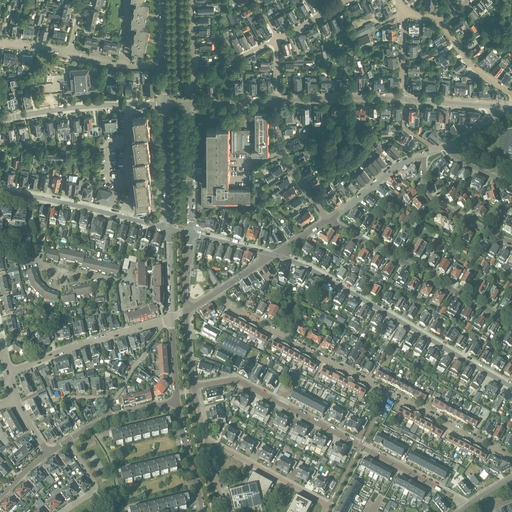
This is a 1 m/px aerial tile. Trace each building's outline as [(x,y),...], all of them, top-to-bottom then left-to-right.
[(100,4),(100,0),(92,0),(91,3),(95,4),(95,7),(101,8),(102,5),(100,4)] [(137,0),(137,1),(131,25),(137,26),(143,27),(149,3),(143,2),(137,0)] [(426,10),(433,10),(433,9),(434,9),(434,0),(426,0),(426,9),(426,10)] [(445,0),(451,10),(458,5),(454,0),(445,0)] [(302,15),(308,12),(303,1),(297,4),(298,7),(297,7),(299,10),(300,10),(302,15)] [(480,1),(475,5),(477,8),(480,11),(479,12),(481,15),(486,10),(484,8),(485,7),(480,1)] [(387,3),(380,7),(383,14),(384,13),(385,16),(386,16),(387,18),(388,18),(392,16),(392,15),(391,13),(392,13),(388,5),(387,3)] [(207,8),(198,8),(199,14),(214,13),(214,8),(218,8),(218,4),(207,5),(207,8)] [(359,13),(359,11),(362,9),(359,4),(351,8),(355,15),(359,13)] [(246,10),(244,11),(242,12),(245,17),(249,15),(252,13),(254,16),(257,14),(256,11),(253,6),(246,10)] [(90,9),(89,15),(97,17),(98,11),(100,11),(101,8),(95,7),(94,10),(90,9)] [(291,21),(297,18),(294,13),(295,13),(293,9),(292,10),(290,8),(285,11),(286,13),(291,21)] [(472,20),(474,23),(479,18),(477,16),(478,15),(473,9),(468,14),(473,20),(472,20)] [(58,16),(61,17),(69,19),(71,13),(63,11),(59,10),(58,16)] [(276,28),(277,28),(278,27),(279,28),(287,23),(282,15),(281,13),(280,11),(273,15),(275,18),(274,19),(276,23),(274,24),(276,28)] [(239,22),(234,12),(227,15),(232,25),(239,22)] [(343,13),(337,16),(340,24),(341,24),(341,26),(347,24),(346,21),(347,21),(343,13)] [(96,23),(97,17),(89,15),(87,22),(96,23)] [(340,30),(339,28),(338,26),(335,18),(329,20),(332,28),(334,32),(340,30)] [(460,34),(467,29),(469,27),(466,23),(464,20),(462,21),(454,26),(457,30),(455,31),(457,35),(459,33),(460,34)] [(94,30),(96,23),(87,22),(86,28),(87,28),(86,31),(94,33),(94,30)] [(270,32),(266,24),(265,22),(259,25),(255,27),(255,28),(256,30),(259,28),(260,32),(262,31),(264,35),(266,34),(267,34),(268,36),(271,34),(270,32)] [(328,34),(331,33),(330,31),(330,30),(327,22),(321,25),(324,33),(325,35),(328,34)] [(253,23),(249,26),(250,28),(254,35),(258,33),(256,30),(255,28),(255,27),(254,24),(253,23)] [(503,23),(499,25),(502,30),(503,33),(500,36),(503,40),(509,36),(506,31),(508,30),(503,23)] [(415,36),(418,36),(418,33),(419,33),(418,24),(409,24),(409,27),(407,27),(407,31),(409,31),(409,33),(415,33),(415,36)] [(426,36),(430,37),(431,32),(433,32),(434,28),(431,28),(432,27),(426,26),(424,25),(422,35),(422,38),(425,38),(426,36)] [(149,28),(143,27),(137,26),(132,50),(143,53),(149,28)] [(311,29),(316,39),(320,37),(319,34),(320,34),(317,26),(311,29)] [(42,30),(40,38),(46,39),(48,31),(47,31),(48,28),(45,27),(44,30),(42,30)] [(52,38),(58,40),(60,31),(60,29),(55,28),(52,38)] [(316,39),(311,29),(306,32),(310,39),(311,39),(312,41),(316,39)] [(388,40),(388,39),(396,38),(396,29),(387,30),(382,31),(382,40),(388,40)] [(238,37),(239,38),(245,49),(250,46),(244,36),(243,34),(242,33),(241,33),(239,34),(238,35),(238,37)] [(444,45),(447,43),(446,41),(444,37),(443,37),(440,33),(433,38),(434,39),(432,41),(434,44),(436,42),(435,43),(438,47),(443,43),(444,45)] [(355,40),(360,50),(372,44),(368,34),(355,40)] [(252,35),(247,38),(251,45),(256,43),(252,35)] [(298,43),(299,46),(300,47),(302,51),(308,48),(307,45),(305,40),(304,40),(302,35),(296,37),(296,38),(294,38),(295,42),(296,41),(297,44),(298,43)] [(90,47),(92,39),(86,37),(84,46),(90,47)] [(469,48),(469,49),(476,44),(478,42),(474,37),(465,43),(467,45),(466,46),(468,48),(469,48)] [(98,40),(92,39),(90,47),(97,49),(98,45),(101,45),(102,39),(99,38),(98,40)] [(218,38),(211,38),(207,39),(207,44),(200,45),(200,51),(212,50),(212,44),(226,43),(224,38),(218,38)] [(235,53),(237,52),(238,52),(242,50),(236,38),(232,41),(233,43),(232,44),(233,45),(234,45),(235,47),(232,48),(234,52),(235,53)] [(102,39),(101,45),(104,46),(103,50),(109,51),(111,43),(112,41),(105,40),(102,39)] [(117,44),(111,43),(109,51),(113,52),(113,53),(119,54),(120,49),(121,43),(118,42),(117,44)] [(281,45),(284,54),(285,56),(292,54),(290,49),(289,49),(288,43),(281,45)] [(385,50),(383,51),(383,55),(397,54),(396,44),(387,45),(387,46),(385,46),(385,50)] [(474,55),(474,56),(478,54),(478,55),(481,53),(479,50),(481,48),(479,45),(476,46),(473,49),(474,50),(471,52),(472,53),(472,54),(473,55),(474,55)] [(412,55),(417,55),(417,49),(419,49),(419,46),(417,46),(408,46),(408,56),(409,55),(409,58),(412,58),(412,55)] [(480,61),(483,65),(493,56),(490,53),(487,55),(480,61)] [(447,66),(451,64),(447,58),(448,58),(447,56),(446,56),(444,54),(438,58),(437,57),(431,61),(434,65),(436,65),(437,64),(439,66),(443,66),(446,64),(447,66)] [(23,55),(22,63),(22,64),(26,65),(28,67),(31,65),(32,56),(23,55)] [(486,68),(493,62),(496,60),(493,56),(483,65),(486,68)] [(297,67),(297,65),(303,64),(303,61),(301,61),(293,62),(294,64),(286,64),(286,70),(294,70),(294,67),(297,67)] [(498,64),(492,72),(497,77),(502,71),(502,70),(504,68),(506,65),(501,61),(499,64),(498,64)] [(267,72),(267,69),(270,69),(272,69),(272,65),(270,65),(269,65),(269,63),(264,63),(264,62),(261,63),(258,63),(258,66),(261,66),(261,70),(262,70),(262,72),(267,72)] [(452,69),(456,73),(458,72),(462,69),(464,71),(466,69),(465,67),(461,62),(458,64),(457,64),(454,67),(452,69)] [(419,75),(419,73),(419,66),(417,66),(417,65),(411,65),(411,66),(408,66),(408,73),(409,73),(409,75),(412,75),(419,75)] [(100,91),(100,84),(90,85),(90,75),(89,69),(70,70),(71,84),(63,85),(63,86),(64,86),(64,93),(72,92),(72,94),(91,93),(91,91),(100,91)] [(266,89),(265,76),(265,72),(260,73),(258,73),(258,79),(261,79),(261,86),(261,89),(266,89)] [(511,80),(511,76),(511,77),(506,72),(504,75),(504,76),(501,80),(507,84),(507,83),(509,85),(511,82),(511,80)] [(388,77),(388,87),(388,90),(392,90),(393,87),(398,87),(398,78),(397,78),(397,74),(393,74),(393,78),(388,77)] [(299,88),(302,88),(301,78),(301,75),(293,76),(293,78),(293,89),(296,89),(296,91),(299,90),(299,88)] [(337,76),(337,80),(337,88),(340,88),(340,89),(342,89),(343,88),(343,85),(344,85),(344,84),(346,84),(346,80),(343,80),(343,76),(337,76)] [(239,91),(243,91),(243,81),(238,81),(238,78),(233,79),(233,81),(234,92),(239,91)] [(249,80),(249,83),(247,83),(247,92),(250,92),(254,92),(257,92),(256,86),(257,86),(257,83),(256,83),(255,78),(252,79),(252,80),(249,80)] [(310,90),(316,89),(316,78),(310,78),(310,81),(305,81),(305,90),(310,90)] [(322,90),(331,89),(331,80),(330,80),(330,78),(322,79),(322,81),(321,81),(322,90)] [(372,85),(371,88),(374,89),(384,89),(384,81),(383,81),(383,78),(378,78),(378,81),(374,81),(374,85),(372,85)] [(424,83),(426,83),(425,91),(435,92),(436,84),(435,84),(435,81),(435,78),(427,78),(427,81),(424,80),(424,83)] [(415,90),(421,90),(421,82),(421,80),(417,79),(417,80),(416,80),(411,79),(411,81),(411,85),(408,85),(408,90),(410,90),(415,91),(415,90)] [(441,92),(449,93),(450,84),(449,84),(449,82),(442,81),(442,84),(441,84),(441,92)] [(455,85),(454,93),(464,94),(465,86),(465,83),(456,82),(455,85)] [(123,96),(124,95),(126,95),(126,96),(136,96),(136,86),(134,86),(134,83),(130,84),(130,87),(126,87),(126,90),(122,90),(123,96)] [(146,95),(155,95),(154,83),(145,83),(146,95)] [(478,93),(487,93),(488,86),(480,85),(479,92),(478,92),(478,93)] [(112,96),(115,96),(115,86),(107,86),(104,86),(105,92),(107,92),(107,96),(108,96),(108,97),(112,97),(112,96)] [(28,106),(32,105),(30,95),(29,89),(25,90),(26,96),(22,96),(23,107),(28,106)] [(493,92),(493,98),(503,99),(504,99),(505,98),(505,96),(504,96),(503,96),(503,95),(494,90),(493,92)] [(6,98),(8,108),(11,107),(11,109),(16,108),(16,103),(17,103),(16,100),(15,100),(14,96),(13,93),(9,93),(10,96),(9,97),(9,98),(6,98)] [(375,118),(377,118),(378,116),(378,115),(378,107),(369,107),(369,116),(375,116),(375,118)] [(343,123),(344,123),(344,118),(344,114),(347,113),(347,109),(344,109),(337,109),(336,108),(333,108),(332,109),(332,114),(332,119),(332,123),(342,123),(342,124),(343,124),(343,123)] [(361,120),(365,120),(365,117),(365,108),(355,108),(353,108),(353,112),(355,112),(355,117),(361,117),(361,120)] [(387,118),(390,119),(390,116),(390,108),(381,108),(381,116),(387,116),(387,118)] [(392,121),(400,121),(400,118),(400,108),(392,108),(392,121)] [(419,120),(419,112),(418,111),(416,110),(415,111),(414,111),(414,109),(410,108),(410,111),(409,111),(409,119),(409,124),(410,124),(410,127),(414,127),(414,124),(418,125),(419,120)] [(290,124),(296,123),(296,119),(294,119),(294,112),(289,112),(288,112),(288,109),(284,110),(284,112),(284,122),(290,122),(290,124)] [(300,122),(311,121),(310,109),(300,109),(298,109),(298,113),(300,113),(300,122)] [(439,122),(447,123),(447,121),(448,111),(444,111),(444,110),(440,109),(439,112),(439,122)] [(425,119),(435,119),(436,111),(430,111),(430,110),(425,110),(423,110),(423,114),(425,114),(425,119)] [(315,120),(315,123),(315,126),(319,126),(319,125),(323,125),(323,123),(326,123),(326,114),(321,114),(321,111),(319,111),(314,111),(314,120),(315,120)] [(465,125),(465,121),(466,115),(466,113),(465,111),(463,111),(461,111),(458,111),(457,112),(453,112),(451,112),(450,120),(452,120),(453,122),(456,122),(457,119),(459,119),(458,124),(465,125)] [(468,116),(466,115),(465,121),(467,121),(468,121),(468,122),(471,122),(480,116),(479,113),(468,112),(468,116)] [(268,155),(268,113),(255,113),(255,118),(255,130),(255,135),(255,143),(255,151),(257,151),(257,156),(268,156),(268,155)] [(146,116),(146,117),(135,118),(134,117),(132,117),(135,134),(132,135),(135,156),(132,156),(135,172),(132,172),(136,198),(134,198),(136,210),(149,208),(147,197),(150,197),(147,176),(150,176),(147,156),(150,155),(146,134),(149,134),(146,116)] [(88,127),(93,127),(92,122),(94,121),(94,117),(92,118),(92,117),(87,118),(85,119),(85,125),(84,125),(84,128),(85,128),(85,130),(88,130),(88,127)] [(107,119),(103,119),(104,130),(108,130),(109,131),(114,131),(114,129),(118,129),(117,118),(113,118),(112,118),(111,118),(108,118),(108,119),(107,119)] [(74,132),(81,131),(81,129),(81,125),(80,125),(79,120),(77,120),(76,119),(74,119),(73,120),(74,130),(74,132)] [(52,134),(54,134),(55,134),(55,131),(54,127),(53,127),(53,122),(46,123),(47,128),(44,129),(45,135),(52,134)] [(490,139),(483,155),(511,167),(511,123),(490,139)] [(35,137),(41,136),(41,135),(42,135),(41,130),(40,130),(39,124),(33,125),(35,137)] [(26,139),(29,138),(29,135),(28,131),(27,131),(26,126),(19,127),(19,128),(17,128),(18,132),(20,131),(21,137),(25,136),(26,139)] [(227,182),(227,154),(232,154),(247,154),(247,157),(257,157),(257,156),(257,151),(255,151),(255,143),(247,143),(247,135),(255,135),(255,130),(232,130),(232,151),(227,151),(227,141),(227,126),(229,126),(216,126),(216,129),(207,129),(207,130),(208,187),(207,187),(208,187),(208,190),(229,190),(229,183),(229,182),(227,182)] [(433,144),(434,144),(435,143),(437,145),(439,142),(434,138),(434,137),(433,136),(433,135),(431,133),(430,132),(432,131),(431,130),(430,130),(427,129),(421,127),(420,133),(422,135),(426,138),(433,144)] [(432,131),(430,132),(431,133),(433,135),(433,136),(434,137),(434,138),(439,142),(440,142),(441,142),(441,141),(442,140),(442,139),(433,132),(435,130),(437,132),(438,130),(436,130),(435,129),(432,128),(431,130),(432,131)] [(13,141),(16,141),(16,138),(15,135),(14,135),(13,129),(5,131),(5,134),(8,134),(8,139),(12,139),(13,141)] [(399,139),(398,140),(397,141),(403,145),(404,144),(409,137),(402,133),(399,138),(399,137),(398,138),(399,139)] [(293,150),(294,152),(302,148),(298,139),(287,145),(290,151),(293,150)] [(406,148),(411,150),(417,142),(412,139),(407,145),(408,146),(406,148)] [(394,159),(400,153),(392,145),(386,152),(390,156),(394,159)] [(370,156),(373,160),(367,165),(364,162),(363,163),(365,166),(370,172),(369,172),(371,175),(372,176),(373,175),(373,174),(380,168),(379,167),(380,166),(382,168),(383,168),(381,166),(382,165),(383,166),(386,163),(380,155),(376,157),(374,154),(370,156)] [(299,166),(306,162),(311,160),(308,155),(306,156),(305,155),(303,156),(303,155),(297,159),(297,158),(295,159),(299,166)] [(436,164),(442,170),(443,170),(445,171),(447,170),(446,168),(447,167),(447,166),(447,165),(446,164),(445,164),(443,160),(442,161),(442,160),(439,162),(439,163),(438,164),(438,163),(436,164)] [(280,173),(284,171),(280,165),(279,163),(276,165),(277,167),(273,170),(271,171),(274,177),(276,175),(277,176),(281,174),(280,173)] [(442,170),(436,164),(435,166),(436,166),(435,168),(434,167),(432,171),(433,171),(432,172),(436,174),(436,175),(437,176),(438,175),(439,176),(440,174),(442,175),(443,173),(442,171),(442,170)] [(313,172),(315,171),(312,166),(310,167),(309,166),(307,168),(307,169),(303,172),(307,177),(313,172)] [(412,174),(416,172),(412,166),(410,167),(408,168),(402,171),(403,172),(399,174),(403,180),(409,176),(410,177),(412,175),(412,174)] [(454,166),(449,175),(454,177),(453,179),(456,180),(458,175),(456,174),(459,168),(454,166)] [(357,169),(354,172),(357,175),(354,178),(361,186),(364,183),(363,182),(364,182),(366,184),(367,183),(365,181),(366,180),(367,181),(370,178),(364,170),(360,173),(357,169)] [(10,182),(12,182),(13,177),(14,177),(14,173),(15,171),(11,170),(11,173),(7,172),(6,177),(4,177),(4,181),(6,181),(6,182),(10,182)] [(462,170),(458,178),(465,181),(469,174),(468,173),(468,172),(466,172),(465,172),(462,170)] [(19,184),(26,185),(27,180),(28,177),(29,172),(22,171),(21,175),(19,184)] [(33,186),(37,187),(38,178),(39,175),(32,174),(32,177),(31,177),(30,185),(31,185),(31,186),(33,187),(33,186)] [(284,186),(291,182),(288,177),(287,177),(286,175),(283,177),(285,179),(284,179),(280,181),(281,181),(278,183),(280,187),(283,185),(284,186)] [(44,188),(47,189),(49,180),(48,177),(42,176),(40,187),(41,188),(44,189),(44,188)] [(69,176),(69,178),(67,178),(64,178),(63,185),(66,185),(65,193),(72,193),(74,176),(73,176),(69,176)] [(74,176),(72,193),(78,194),(79,187),(82,187),(82,180),(79,179),(79,180),(77,179),(78,177),(74,176)] [(312,184),(314,187),(322,182),(318,176),(310,182),(311,184),(312,184)] [(475,189),(480,178),(476,176),(475,177),(470,187),(475,189)] [(393,190),(400,184),(397,181),(396,181),(395,182),(392,177),(386,182),(393,190)] [(58,191),(60,183),(60,180),(53,178),(53,181),(52,185),(53,185),(52,189),(55,190),(55,191),(57,191),(58,191)] [(480,178),(475,189),(479,191),(484,181),(484,180),(480,178)] [(269,188),(277,184),(274,179),(267,184),(269,188)] [(348,180),(346,182),(343,179),(340,182),(343,185),(342,186),(347,191),(348,190),(351,194),(356,189),(351,183),(350,183),(348,180)] [(433,186),(437,192),(441,189),(441,190),(444,188),(447,187),(443,180),(436,184),(437,184),(433,186)] [(322,189),(327,195),(335,190),(330,183),(322,189)] [(88,198),(90,198),(92,190),(88,189),(89,185),(86,184),(85,188),(84,188),(84,190),(83,190),(82,192),(83,192),(82,197),(84,197),(84,198),(87,199),(88,198)] [(445,197),(452,202),(457,194),(451,190),(453,188),(450,186),(448,189),(449,190),(445,197)] [(294,195),(297,193),(297,192),(296,189),(295,190),(293,187),(289,189),(289,188),(286,190),(286,191),(283,193),(287,199),(290,197),(291,198),(294,196),(294,195)] [(388,197),(390,195),(393,197),(395,194),(389,189),(387,191),(381,187),(379,189),(388,197)] [(498,202),(495,195),(497,194),(494,187),(490,188),(492,192),(485,194),(487,200),(490,200),(492,204),(498,202)] [(388,197),(379,189),(377,192),(383,198),(383,199),(385,200),(386,200),(388,197)] [(507,203),(511,196),(511,194),(511,193),(505,189),(502,194),(504,195),(501,199),(507,203)] [(97,199),(106,202),(107,200),(110,201),(112,193),(99,190),(97,199)] [(229,190),(208,190),(202,190),(202,206),(212,206),(212,203),(212,202),(250,202),(250,190),(246,190),(229,190)] [(403,199),(408,204),(416,196),(411,191),(403,199)] [(337,192),(329,198),(327,200),(327,201),(329,204),(330,204),(332,203),(335,207),(336,208),(340,205),(339,203),(343,200),(341,197),(341,198),(337,192)] [(460,199),(459,202),(457,205),(463,208),(469,198),(465,196),(464,198),(460,195),(459,198),(460,199)] [(302,207),(305,205),(303,203),(304,203),(300,197),(292,203),(289,205),(291,207),(294,205),(296,208),(300,206),(302,207)] [(375,198),(373,199),(370,197),(366,202),(369,205),(369,206),(372,208),(374,205),(376,207),(380,202),(375,198)] [(412,205),(418,212),(424,207),(418,200),(412,205)] [(475,214),(483,219),(486,212),(479,208),(477,210),(476,209),(474,211),(476,212),(475,214)] [(0,209),(0,211),(0,214),(3,214),(2,214),(2,215),(3,215),(3,216),(4,217),(4,221),(11,222),(12,210),(0,209)] [(39,217),(39,220),(45,221),(46,219),(47,215),(46,215),(47,210),(44,210),(43,209),(42,209),(41,209),(40,209),(39,217)] [(294,219),(301,214),(298,210),(292,215),(294,219)] [(350,220),(355,224),(358,219),(359,219),(361,216),(362,214),(356,210),(354,213),(354,212),(352,217),(349,215),(347,219),(350,220)] [(50,220),(50,223),(56,224),(56,221),(57,221),(58,218),(57,218),(58,213),(52,211),(50,220)] [(302,216),(301,214),(296,218),(297,220),(299,219),(302,224),(306,221),(310,219),(311,221),(314,219),(313,217),(309,211),(302,216)] [(20,224),(25,225),(26,213),(19,212),(19,217),(17,216),(17,218),(16,218),(16,219),(17,219),(14,219),(13,223),(15,224),(20,224)] [(59,225),(65,226),(68,214),(65,213),(64,214),(60,213),(59,223),(60,223),(59,225)] [(69,225),(76,227),(76,225),(78,217),(77,217),(77,216),(75,215),(75,216),(72,216),(71,220),(70,220),(70,223),(69,225)] [(402,215),(396,225),(401,228),(407,218),(402,215)] [(360,226),(366,230),(370,222),(371,219),(365,216),(364,218),(362,221),(363,222),(360,226)] [(444,228),(449,231),(453,224),(438,216),(434,223),(443,228),(444,225),(445,226),(444,228)] [(79,228),(85,230),(86,227),(86,228),(88,219),(81,217),(79,226),(80,226),(79,228)] [(401,227),(404,229),(410,219),(407,217),(401,227)] [(204,230),(209,231),(212,221),(210,220),(207,219),(206,222),(206,223),(202,222),(200,228),(204,229),(204,230)] [(511,222),(507,219),(503,226),(504,227),(502,231),(510,235),(511,236),(511,235),(511,232),(511,227),(507,225),(508,224),(510,225),(511,222)] [(92,226),(93,226),(91,236),(93,236),(92,240),(100,242),(100,241),(103,242),(103,241),(104,242),(104,238),(102,237),(103,233),(102,233),(104,223),(99,222),(100,221),(96,220),(96,221),(93,220),(92,226)] [(213,221),(212,221),(209,231),(214,233),(216,225),(218,225),(218,222),(213,220),(213,221)] [(271,223),(272,224),(274,227),(276,229),(279,227),(274,220),(271,223)] [(376,235),(379,237),(380,234),(378,232),(381,228),(378,226),(379,224),(376,223),(375,225),(375,224),(373,227),(373,228),(371,233),(376,236),(376,235)] [(106,235),(113,236),(114,234),(116,226),(115,225),(113,225),(112,225),(109,224),(107,233),(106,235)] [(221,234),(227,236),(228,232),(229,232),(231,232),(231,229),(229,228),(228,228),(229,225),(225,224),(224,227),(222,227),(221,230),(222,231),(221,234)] [(287,239),(293,235),(291,231),(291,230),(289,227),(288,225),(281,229),(287,239)] [(124,243),(125,237),(127,229),(126,229),(125,228),(124,229),(123,228),(121,227),(121,228),(120,227),(118,235),(116,241),(124,243)] [(246,239),(255,241),(257,232),(258,229),(255,228),(254,231),(248,230),(246,239)] [(389,238),(392,234),(393,234),(394,232),(391,230),(388,228),(386,231),(384,234),(382,239),(387,242),(390,243),(391,240),(389,238)] [(240,239),(241,239),(242,235),(241,235),(242,231),(235,229),(234,233),(233,238),(240,239)] [(131,231),(129,239),(128,241),(135,243),(136,240),(137,237),(136,237),(137,232),(135,231),(134,231),(133,230),(132,231),(131,231)] [(262,231),(261,234),(259,242),(265,244),(268,235),(267,235),(268,233),(266,232),(262,231)] [(322,236),(320,235),(318,239),(328,245),(334,235),(330,232),(328,235),(328,234),(327,234),(326,234),(325,234),(324,234),(324,235),(323,235),(322,236)] [(465,242),(468,244),(473,236),(466,232),(462,240),(460,243),(464,245),(465,242)] [(145,245),(143,250),(147,251),(151,235),(144,233),(141,242),(141,244),(145,245)] [(272,244),(273,243),(274,247),(282,243),(278,235),(276,233),(274,235),(275,237),(270,239),(270,241),(271,243),(272,244)] [(395,242),(393,245),(395,246),(395,247),(398,249),(400,245),(402,246),(404,243),(407,239),(400,235),(398,239),(397,238),(395,242)] [(152,245),(152,248),(159,249),(159,247),(162,238),(161,238),(160,237),(159,237),(158,237),(154,237),(152,245)] [(332,250),(333,250),(335,247),(338,248),(340,244),(342,245),(344,242),(342,241),(342,240),(336,237),(333,242),(332,241),(326,251),(328,252),(330,253),(332,250)] [(485,241),(482,239),(478,246),(478,247),(477,248),(480,250),(481,248),(486,251),(490,244),(485,241)] [(196,242),(196,250),(196,253),(203,255),(203,254),(204,251),(206,244),(196,242)] [(302,256),(305,258),(307,256),(313,250),(313,249),(314,248),(309,243),(307,245),(305,247),(305,248),(302,252),(304,253),(304,254),(302,256)] [(348,259),(349,259),(348,261),(347,261),(346,262),(350,265),(351,263),(354,257),(351,255),(353,251),(355,252),(357,249),(355,248),(355,247),(354,247),(354,246),(353,245),(352,246),(349,244),(344,252),(345,252),(344,255),(346,256),(345,257),(348,259)] [(207,251),(206,254),(205,259),(207,259),(208,257),(212,258),(213,255),(215,247),(214,246),(212,245),(211,246),(209,246),(208,251),(207,251)] [(411,251),(410,254),(412,255),(412,256),(416,258),(417,258),(419,259),(424,252),(423,251),(425,249),(418,245),(414,252),(411,251)] [(493,246),(489,253),(488,252),(487,255),(493,258),(494,256),(495,256),(499,249),(493,246)] [(216,259),(221,260),(222,258),(224,250),(218,248),(217,253),(216,253),(215,256),(216,256),(216,259)] [(52,261),(54,252),(48,250),(46,260),(50,261),(50,260),(52,261)] [(312,260),(318,264),(319,263),(321,259),(323,256),(324,254),(321,252),(318,250),(316,252),(314,255),(315,256),(312,260)] [(73,252),(67,251),(65,260),(66,261),(70,262),(73,252)] [(224,258),(223,261),(222,264),(226,264),(226,262),(230,263),(231,260),(233,252),(232,252),(232,251),(230,251),(229,251),(227,251),(226,256),(225,255),(224,258)] [(497,261),(503,264),(504,262),(508,254),(503,251),(499,258),(499,259),(497,261)] [(60,253),(54,252),(52,261),(54,261),(54,262),(58,263),(59,259),(60,253)] [(79,254),(73,252),(70,262),(74,263),(75,262),(77,263),(79,254)] [(236,264),(239,264),(239,262),(240,262),(242,254),(236,252),(235,257),(234,257),(233,260),(236,261),(236,264)] [(366,253),(365,253),(362,252),(361,254),(360,253),(358,256),(359,257),(358,259),(358,260),(357,262),(360,264),(361,261),(364,263),(366,258),(368,260),(370,257),(368,255),(367,253),(366,253)] [(85,255),(79,254),(77,263),(78,263),(78,264),(82,265),(84,259),(84,258),(85,255)] [(241,265),(246,266),(247,263),(249,264),(250,261),(251,261),(251,260),(253,261),(254,258),(252,257),(244,254),(241,265)] [(428,265),(434,268),(439,261),(439,260),(440,258),(434,255),(433,257),(430,262),(429,261),(427,264),(428,265)] [(331,261),(329,260),(326,258),(325,261),(321,268),(326,271),(330,264),(331,261)] [(374,268),(377,269),(380,265),(382,266),(384,263),(382,262),(376,258),(373,263),(372,263),(371,265),(372,266),(370,269),(373,270),(374,268)] [(90,260),(84,259),(82,265),(81,269),(86,270),(86,269),(88,269),(90,260)] [(438,270),(444,274),(449,266),(449,265),(450,263),(444,259),(443,262),(438,270)] [(94,271),(96,262),(90,260),(88,269),(90,270),(94,271)] [(102,263),(96,262),(94,271),(98,272),(100,272),(102,263)] [(114,266),(108,264),(106,274),(110,275),(110,274),(112,275),(114,266)] [(280,264),(277,270),(279,271),(278,274),(282,276),(281,278),(286,280),(288,274),(285,273),(288,266),(280,264)] [(146,277),(146,273),(145,269),(147,269),(147,265),(136,265),(136,269),(137,269),(137,273),(136,273),(137,273),(137,276),(136,276),(136,285),(137,285),(137,288),(136,288),(136,289),(137,288),(138,303),(138,305),(146,303),(146,301),(146,288),(146,284),(147,284),(147,277),(146,277)] [(348,275),(350,272),(351,271),(350,271),(353,267),(349,265),(347,269),(344,267),(342,270),(341,270),(337,277),(343,281),(346,274),(348,275)] [(481,273),(486,275),(490,268),(485,265),(481,273)] [(114,266),(112,275),(114,275),(114,276),(118,277),(120,267),(114,266)] [(269,266),(262,271),(266,277),(263,279),(266,284),(271,280),(270,278),(273,276),(271,273),(273,272),(269,266)] [(381,276),(387,280),(389,277),(394,269),(393,269),(393,268),(391,267),(390,268),(388,266),(385,271),(384,270),(382,273),(383,273),(381,276)] [(359,270),(353,267),(350,271),(351,271),(350,272),(356,275),(359,270)] [(152,306),(156,309),(158,313),(159,312),(161,314),(162,314),(164,311),(164,310),(162,308),(164,307),(163,307),(163,304),(164,304),(164,295),(163,295),(162,292),(164,292),(164,291),(162,291),(162,288),(164,288),(163,280),(162,280),(162,276),(163,276),(162,276),(162,272),(163,272),(163,268),(152,268),(152,272),(153,272),(153,280),(152,280),(152,288),(154,288),(154,296),(152,296),(152,306)] [(450,278),(456,281),(462,271),(456,268),(450,278)] [(28,279),(37,276),(36,274),(37,274),(36,270),(26,273),(28,279)] [(215,277),(212,271),(207,275),(210,280),(214,286),(219,283),(217,280),(217,279),(216,277),(215,277)] [(293,286),(294,283),(296,280),(297,281),(296,282),(297,283),(297,284),(300,286),(302,283),(306,275),(302,273),(297,271),(293,278),(291,278),(288,284),(293,286)] [(403,271),(402,272),(400,271),(398,274),(400,275),(398,279),(396,283),(399,285),(398,286),(402,288),(403,286),(405,283),(407,280),(406,280),(408,276),(406,274),(406,273),(403,271)] [(461,283),(468,287),(472,279),(473,277),(467,273),(466,275),(461,283)] [(350,275),(346,282),(352,286),(356,279),(350,275)] [(37,276),(28,279),(29,282),(29,283),(30,283),(31,286),(40,281),(38,278),(37,276)] [(255,292),(256,291),(264,295),(269,286),(264,284),(265,283),(263,281),(259,284),(256,278),(255,279),(252,276),(248,279),(252,285),(252,286),(251,287),(255,292)] [(364,277),(363,278),(361,282),(357,289),(362,292),(364,287),(365,288),(366,286),(365,285),(368,282),(367,281),(368,280),(364,277)] [(310,290),(314,292),(315,289),(316,289),(317,287),(319,282),(316,280),(315,281),(311,278),(305,288),(308,290),(310,287),(310,288),(311,289),(310,290)] [(37,292),(43,286),(42,285),(42,284),(40,281),(31,286),(33,289),(33,290),(34,290),(37,292)] [(417,281),(415,282),(413,281),(410,286),(409,285),(408,288),(409,288),(407,291),(414,295),(415,292),(414,292),(419,284),(418,282),(417,281)] [(244,291),(245,293),(250,290),(249,288),(250,287),(248,285),(247,285),(245,282),(240,285),(244,291)] [(376,298),(378,299),(380,296),(378,294),(380,290),(379,290),(380,287),(375,284),(374,287),(372,290),(373,290),(370,294),(372,295),(372,296),(376,298)] [(7,285),(0,286),(1,292),(3,292),(3,294),(10,293),(9,289),(8,290),(7,285)] [(324,297),(327,300),(328,297),(329,297),(333,290),(325,285),(320,292),(320,293),(319,295),(322,297),(323,294),(325,295),(324,297)] [(476,292),(478,293),(477,294),(481,296),(481,295),(483,296),(489,286),(487,285),(485,287),(482,285),(479,290),(477,289),(476,292)] [(42,298),(48,290),(45,287),(43,286),(37,292),(39,295),(39,296),(40,296),(42,298)] [(242,296),(240,293),(236,287),(231,290),(235,296),(237,299),(242,296)] [(420,294),(428,298),(432,290),(428,288),(428,289),(424,287),(420,294)] [(493,302),(495,303),(497,300),(495,299),(498,294),(494,292),(496,290),(493,288),(490,293),(491,294),(488,299),(490,300),(489,300),(493,302)] [(46,300),(50,301),(53,292),(51,292),(52,291),(48,290),(42,298),(45,299),(46,300)] [(387,304),(389,306),(391,302),(389,301),(392,297),(391,296),(392,294),(387,291),(385,294),(385,293),(383,296),(384,297),(382,301),(384,302),(383,302),(387,305),(387,304)] [(53,292),(50,301),(56,303),(59,294),(55,293),(53,292)] [(432,302),(439,306),(444,298),(437,294),(432,302)] [(333,303),(332,305),(330,304),(325,312),(324,315),(328,317),(329,314),(330,314),(334,306),(335,307),(339,308),(340,306),(345,298),(339,295),(336,300),(335,299),(333,302),(333,303)] [(4,307),(11,305),(10,301),(11,300),(11,297),(4,299),(5,301),(3,301),(4,307)] [(247,307),(253,310),(257,303),(258,301),(252,298),(250,300),(247,307)] [(405,302),(400,299),(399,301),(394,309),(400,312),(404,305),(405,302)] [(500,306),(507,310),(511,303),(504,299),(500,306)] [(351,315),(352,313),(354,311),(358,305),(350,300),(346,307),(347,307),(346,309),(345,311),(351,315)] [(264,301),(263,303),(262,305),(260,304),(256,312),(262,315),(268,305),(265,304),(266,302),(264,301)] [(452,315),(455,317),(456,315),(458,312),(457,311),(460,307),(458,306),(458,305),(454,303),(452,302),(450,305),(452,306),(450,311),(454,313),(452,315)] [(206,306),(204,308),(209,315),(214,311),(210,304),(207,306),(206,306)] [(11,305),(4,307),(5,312),(7,312),(7,314),(14,312),(13,309),(12,310),(11,305)] [(156,309),(152,306),(145,309),(145,310),(137,312),(137,311),(130,313),(130,314),(126,316),(129,324),(129,325),(129,324),(132,323),(132,324),(141,322),(140,321),(143,320),(144,321),(144,319),(147,319),(147,320),(155,317),(155,316),(158,315),(159,316),(158,313),(156,309)] [(268,317),(273,320),(276,315),(279,316),(281,313),(278,311),(279,311),(270,306),(268,310),(270,311),(268,315),(269,315),(268,317)] [(407,316),(413,320),(417,312),(414,310),(415,308),(413,306),(411,308),(409,311),(410,312),(407,316)] [(371,313),(368,312),(369,310),(363,307),(358,314),(359,315),(358,317),(362,320),(364,318),(365,318),(366,316),(368,318),(371,313)] [(209,315),(204,308),(202,309),(199,311),(204,318),(209,315)] [(463,319),(467,321),(467,320),(468,320),(469,318),(468,317),(469,316),(471,317),(473,314),(471,313),(467,311),(465,310),(463,315),(462,314),(460,317),(459,319),(462,321),(463,319)] [(228,323),(232,316),(230,314),(230,315),(226,313),(223,320),(228,323)] [(419,324),(425,327),(429,320),(430,317),(425,314),(424,316),(423,316),(419,324)] [(105,330),(107,329),(103,315),(100,315),(101,318),(97,319),(98,321),(101,331),(103,331),(105,331),(105,330)] [(317,322),(322,325),(326,318),(321,315),(317,322)] [(232,316),(228,323),(233,326),(237,319),(234,317),(232,316)] [(340,316),(337,321),(343,324),(346,319),(340,316)] [(7,321),(8,327),(15,325),(14,321),(15,320),(15,317),(9,319),(9,320),(7,321)] [(87,331),(91,330),(92,334),(97,333),(96,325),(95,322),(94,322),(93,318),(89,319),(88,317),(85,318),(87,331)] [(110,331),(119,328),(117,322),(116,318),(115,317),(111,318),(111,319),(108,319),(110,331)] [(335,321),(327,317),(324,324),(331,328),(335,321)] [(379,317),(378,318),(376,317),(373,322),(372,321),(371,324),(369,327),(372,329),(373,328),(376,330),(377,328),(382,320),(382,319),(379,317)] [(348,326),(350,328),(356,331),(359,326),(361,323),(353,318),(348,326)] [(237,319),(233,326),(238,329),(243,321),(240,320),(237,319)] [(294,323),(296,324),(292,331),(298,334),(301,327),(304,323),(296,319),(295,322),(294,323)] [(474,325),(472,328),(479,331),(480,329),(483,325),(485,327),(487,323),(485,322),(481,319),(481,320),(479,319),(476,323),(475,322),(474,325)] [(243,321),(238,329),(244,332),(248,324),(245,323),(243,321)] [(436,333),(439,335),(442,331),(439,329),(440,326),(441,324),(436,321),(435,323),(434,322),(432,326),(432,327),(430,330),(436,333)] [(338,330),(341,325),(336,322),(333,327),(338,330)] [(386,334),(390,336),(391,334),(395,327),(387,322),(383,329),(381,332),(385,334),(386,331),(387,332),(386,334)] [(248,324),(244,332),(249,334),(253,327),(251,326),(248,324)] [(15,325),(8,327),(10,332),(11,332),(12,334),(18,332),(17,329),(16,330),(15,325)] [(68,328),(68,326),(66,327),(66,325),(61,326),(62,329),(64,339),(70,338),(68,328)] [(202,333),(202,334),(213,340),(218,330),(209,325),(208,328),(205,327),(205,328),(204,330),(202,333)] [(449,341),(454,332),(458,326),(455,325),(453,329),(452,328),(451,330),(445,339),(449,341)] [(490,334),(494,336),(496,332),(498,333),(500,329),(498,328),(494,326),(492,325),(490,330),(489,329),(487,332),(486,335),(489,336),(490,334)] [(303,328),(301,327),(298,334),(303,337),(307,330),(308,328),(306,327),(304,326),(303,328)] [(64,339),(62,329),(59,330),(58,327),(55,328),(57,340),(64,339)] [(253,327),(249,334),(254,337),(258,330),(255,329),(255,328),(253,327)] [(258,330),(254,337),(252,341),(254,343),(256,340),(259,341),(264,333),(261,332),(258,330)] [(307,339),(313,342),(316,335),(315,335),(316,332),(314,331),(312,330),(311,332),(307,339)] [(143,344),(143,345),(145,345),(154,335),(152,331),(140,335),(140,337),(139,337),(141,345),(143,344)] [(403,331),(401,332),(399,331),(397,335),(396,335),(394,338),(393,340),(396,342),(399,344),(400,342),(401,342),(405,334),(405,333),(403,331)] [(454,332),(449,341),(452,344),(458,335),(454,332)] [(264,333),(259,341),(262,343),(260,346),(263,347),(269,336),(266,334),(264,333)] [(318,336),(316,335),(313,342),(318,346),(322,339),(322,338),(323,336),(321,335),(319,334),(318,336)] [(498,349),(501,350),(503,346),(505,347),(506,345),(509,346),(511,347),(511,345),(511,336),(508,334),(503,343),(502,342),(498,349)] [(46,338),(42,340),(45,346),(50,344),(50,342),(51,341),(48,336),(46,337),(46,338)] [(461,348),(463,350),(465,347),(463,345),(465,341),(467,339),(461,336),(460,338),(459,338),(457,341),(457,342),(455,345),(461,349),(461,348)] [(413,338),(412,338),(410,337),(407,341),(405,344),(404,346),(409,350),(411,347),(415,340),(415,339),(413,338)] [(321,347),(326,350),(330,343),(331,340),(326,338),(321,347)] [(223,349),(231,353),(244,360),(250,348),(241,343),(239,347),(225,339),(221,348),(223,349)] [(476,341),(473,339),(470,344),(473,346),(469,353),(470,354),(471,354),(475,357),(475,356),(476,356),(480,351),(479,350),(481,346),(475,342),(476,341)] [(45,346),(42,340),(38,342),(37,341),(35,342),(37,348),(39,347),(40,349),(45,346)] [(271,348),(276,351),(280,344),(277,342),(278,342),(275,340),(275,341),(271,348)] [(331,340),(330,343),(326,350),(332,353),(336,346),(333,344),(334,342),(332,341),(331,340)] [(487,342),(484,347),(490,351),(493,346),(487,342)] [(13,351),(18,354),(22,348),(18,346),(19,345),(16,343),(13,349),(14,350),(13,351)] [(352,361),(354,362),(363,347),(357,343),(348,359),(350,360),(349,361),(352,362),(352,361)] [(422,344),(421,344),(420,343),(417,347),(416,347),(415,350),(413,353),(416,355),(417,354),(420,356),(421,354),(426,347),(424,346),(424,345),(422,344)] [(117,351),(112,352),(110,344),(104,345),(106,354),(107,356),(112,355),(114,361),(119,360),(118,357),(117,351)] [(158,353),(167,353),(166,347),(163,347),(163,344),(157,345),(157,348),(158,348),(158,353)] [(276,351),(282,354),(286,346),(284,345),(280,344),(276,351)] [(340,357),(346,347),(341,344),(335,355),(340,357)] [(288,347),(286,346),(282,354),(287,357),(291,349),(288,348),(288,347)] [(203,347),(200,353),(204,355),(203,355),(206,357),(207,356),(208,356),(211,357),(213,352),(210,351),(210,350),(203,347)] [(351,349),(346,347),(340,357),(345,360),(351,349)] [(22,348),(18,354),(23,357),(24,356),(26,357),(29,351),(27,350),(26,351),(22,348)] [(92,361),(99,359),(98,356),(100,356),(99,352),(98,352),(97,348),(91,350),(93,357),(92,358),(92,361)] [(287,357),(292,360),(296,352),(294,351),(291,349),(287,357)] [(434,360),(436,361),(438,358),(436,357),(438,353),(434,351),(431,349),(427,356),(425,359),(428,361),(430,358),(434,360)] [(487,363),(489,364),(491,361),(489,360),(491,356),(492,353),(487,350),(485,353),(484,352),(483,355),(480,360),(486,364),(487,363)] [(91,363),(89,355),(87,351),(82,352),(84,360),(85,364),(91,363)] [(230,357),(221,352),(219,351),(216,357),(226,363),(230,357)] [(292,360),(298,362),(301,355),(298,354),(299,353),(296,352),(292,360)] [(75,367),(80,365),(79,362),(81,361),(80,357),(79,357),(78,353),(72,355),(74,363),(75,367)] [(298,362),(303,365),(307,358),(305,357),(301,355),(298,362)] [(360,368),(360,369),(364,362),(365,359),(361,357),(360,359),(359,359),(356,366),(358,367),(358,368),(359,369),(360,368)] [(498,357),(497,359),(495,363),(493,368),(499,371),(501,372),(505,364),(500,361),(501,359),(498,357)] [(237,358),(232,367),(233,367),(238,369),(237,370),(238,370),(240,371),(240,372),(247,376),(253,365),(245,361),(245,362),(242,361),(243,361),(242,361),(237,358)] [(303,365),(308,368),(312,361),(309,359),(307,358),(303,365)] [(448,359),(446,359),(444,358),(442,362),(441,362),(438,367),(441,369),(444,371),(446,369),(450,361),(450,360),(448,359)] [(61,360),(64,371),(67,371),(68,373),(73,372),(72,365),(69,366),(67,359),(61,360)] [(64,371),(61,360),(55,362),(56,369),(53,370),(55,376),(60,375),(60,372),(64,371)] [(201,362),(199,370),(205,372),(205,373),(209,374),(209,373),(210,373),(212,366),(219,369),(220,365),(208,361),(207,363),(201,362)] [(315,363),(312,361),(308,368),(313,371),(317,364),(318,364),(315,362),(315,363)] [(118,365),(116,364),(110,362),(108,365),(111,366),(114,368),(114,367),(123,372),(124,371),(125,371),(126,369),(125,368),(126,368),(119,364),(118,365)] [(366,372),(369,374),(373,367),(371,366),(373,363),(370,362),(369,364),(367,363),(363,370),(364,371),(364,372),(366,372)] [(450,373),(453,375),(452,376),(456,378),(457,377),(458,374),(457,374),(461,367),(455,363),(451,370),(450,373)] [(39,371),(42,376),(44,379),(49,376),(48,373),(49,372),(46,367),(42,370),(42,369),(39,370),(39,371)] [(122,374),(123,372),(114,367),(114,368),(112,371),(114,372),(114,373),(121,377),(121,376),(122,376),(123,375),(122,374)] [(325,378),(330,370),(328,368),(328,369),(324,367),(318,378),(321,380),(323,376),(325,378)] [(255,368),(251,374),(254,376),(253,379),(260,382),(267,370),(264,368),(262,372),(255,368)] [(381,380),(385,373),(379,370),(380,369),(378,368),(377,371),(378,372),(375,377),(375,378),(377,379),(378,379),(381,380)] [(464,381),(467,383),(469,381),(468,380),(472,373),(466,369),(462,377),(460,379),(464,381)] [(168,370),(159,371),(160,379),(161,379),(167,379),(167,376),(168,376),(168,370)] [(330,370),(325,378),(328,380),(327,383),(329,384),(332,380),(335,373),(332,371),(330,370)] [(144,383),(145,381),(147,382),(152,378),(149,375),(142,371),(139,376),(139,377),(138,379),(144,383)] [(335,373),(332,380),(337,383),(341,375),(338,374),(335,373)] [(385,373),(381,380),(384,382),(386,383),(390,376),(385,373)] [(270,374),(266,381),(269,383),(267,386),(274,390),(279,380),(280,380),(282,377),(279,375),(277,378),(270,374)] [(341,385),(345,378),(343,377),(343,376),(341,375),(337,383),(341,385)] [(390,376),(386,383),(388,385),(388,384),(391,386),(395,378),(390,376)] [(475,385),(478,388),(483,379),(478,376),(475,381),(474,381),(472,385),(470,388),(472,389),(475,385)] [(21,386),(28,383),(31,381),(30,378),(27,380),(25,377),(19,380),(21,386)] [(109,390),(116,389),(115,382),(109,382),(109,378),(105,378),(106,383),(108,382),(109,390)] [(347,388),(351,381),(348,379),(348,380),(345,378),(341,385),(347,388)] [(400,382),(399,381),(401,379),(399,378),(397,380),(395,378),(391,386),(394,387),(393,387),(396,389),(400,382)] [(89,384),(87,379),(73,383),(72,380),(72,381),(73,385),(74,389),(77,388),(78,390),(77,390),(78,393),(79,394),(85,393),(83,385),(89,384)] [(99,383),(99,379),(91,379),(91,387),(96,387),(96,393),(104,392),(103,382),(99,383)] [(161,381),(158,386),(165,391),(168,387),(167,386),(167,379),(161,379),(161,381)] [(68,387),(73,385),(72,381),(57,384),(58,390),(62,389),(63,391),(62,391),(63,394),(64,395),(70,394),(68,387)] [(353,392),(357,384),(354,383),(351,381),(347,388),(353,392)] [(402,392),(406,385),(400,382),(396,389),(400,391),(400,390),(402,392)] [(29,385),(28,383),(21,386),(24,391),(31,388),(30,388),(33,387),(32,384),(29,385)] [(357,384),(353,392),(358,394),(362,387),(359,386),(357,384)] [(484,393),(482,396),(483,397),(488,400),(489,398),(494,401),(496,397),(495,396),(499,389),(490,384),(485,394),(484,393)] [(406,385),(402,392),(405,393),(407,395),(411,387),(406,385)] [(411,387),(407,395),(409,396),(412,397),(418,387),(415,385),(413,388),(411,387)] [(165,391),(158,386),(155,391),(152,391),(154,397),(161,395),(161,396),(165,391)] [(418,387),(412,397),(416,399),(418,400),(422,392),(419,390),(421,387),(418,386),(418,387)] [(362,387),(358,394),(363,397),(367,390),(364,388),(362,387)] [(31,388),(24,391),(27,397),(33,394),(31,388)] [(144,391),(144,393),(146,402),(152,401),(151,398),(154,397),(152,391),(152,390),(149,391),(149,390),(144,391)] [(422,392),(418,400),(420,401),(423,403),(428,395),(429,392),(427,390),(425,393),(422,392)] [(219,391),(206,393),(207,400),(215,399),(216,402),(223,400),(223,397),(220,397),(219,391)] [(296,401),(300,393),(295,391),(291,399),(296,401)] [(504,404),(506,402),(507,403),(511,395),(505,392),(503,396),(502,396),(501,399),(498,397),(496,401),(497,402),(495,406),(492,411),(496,413),(502,402),(504,404)] [(296,401),(300,404),(305,396),(300,393),(296,401)] [(435,408),(437,409),(442,401),(439,399),(440,396),(435,393),(433,398),(435,400),(432,406),(435,408)] [(477,393),(472,402),(476,405),(481,396),(477,393)] [(233,399),(230,404),(233,406),(234,406),(239,408),(245,397),(240,394),(236,400),(233,399)] [(309,399),(305,396),(300,404),(305,406),(309,399)] [(245,397),(239,408),(244,411),(244,412),(247,413),(250,408),(247,406),(251,399),(245,397)] [(129,406),(127,398),(122,399),(122,398),(119,399),(118,400),(119,405),(120,405),(123,405),(124,408),(129,406)] [(28,403),(30,409),(39,405),(36,399),(34,400),(28,403)] [(309,399),(305,406),(310,409),(314,401),(309,399)] [(445,402),(442,401),(437,409),(439,410),(440,410),(443,412),(447,405),(449,401),(446,399),(445,402)] [(314,401),(310,409),(315,412),(319,404),(314,401)] [(76,403),(72,405),(78,413),(81,411),(76,403)] [(253,408),(250,414),(253,415),(259,418),(265,406),(259,403),(256,410),(253,408)] [(324,406),(319,404),(315,412),(319,414),(324,406)] [(332,411),(329,418),(334,421),(341,409),(335,406),(333,404),(330,410),(332,411)] [(30,409),(33,415),(42,410),(40,405),(39,405),(30,409)] [(217,409),(210,411),(211,417),(224,414),(222,414),(220,409),(223,408),(222,405),(216,406),(217,409)] [(452,407),(447,405),(443,412),(446,413),(446,414),(448,415),(452,407)] [(265,406),(259,418),(264,420),(263,423),(266,425),(270,417),(267,415),(270,409),(265,406)] [(324,406),(319,414),(324,417),(329,409),(324,406)] [(450,416),(453,417),(457,410),(452,407),(448,415),(450,416)] [(397,415),(403,418),(407,410),(405,409),(404,409),(401,408),(397,415)] [(88,409),(81,413),(83,415),(85,419),(92,415),(91,415),(95,412),(93,409),(89,411),(88,409)] [(341,409),(334,421),(340,424),(343,417),(346,419),(349,413),(346,412),(345,413),(340,410),(341,409)] [(43,410),(42,410),(33,415),(35,420),(42,417),(41,415),(44,413),(43,410)] [(407,410),(403,418),(408,420),(412,413),(409,412),(409,411),(407,410)] [(462,413),(457,410),(453,417),(456,419),(458,420),(462,413)] [(7,422),(14,418),(10,412),(4,416),(4,417),(3,417),(6,423),(7,422)] [(70,415),(70,416),(76,425),(78,423),(79,424),(80,423),(80,422),(81,422),(75,412),(70,415)] [(408,420),(413,423),(417,416),(414,414),(412,413),(408,420)] [(468,416),(462,413),(458,420),(461,422),(461,421),(464,423),(468,416)] [(224,414),(211,417),(212,423),(219,421),(220,425),(226,423),(225,420),(224,414)] [(272,419),(268,427),(271,428),(273,425),(278,428),(277,429),(284,417),(278,414),(275,421),(272,419)] [(350,422),(346,429),(352,432),(358,420),(353,417),(353,416),(350,415),(347,420),(350,422)] [(421,417),(417,416),(413,423),(419,426),(423,419),(420,418),(421,417)] [(468,416),(464,423),(467,425),(469,426),(473,418),(468,416)] [(284,417),(277,429),(283,432),(282,432),(286,434),(289,428),(286,427),(289,420),(288,419),(285,417),(285,418),(284,417)] [(17,423),(14,418),(7,422),(10,427),(17,423)] [(473,418),(469,426),(471,427),(475,429),(479,421),(473,418)] [(60,421),(67,432),(72,428),(67,422),(66,423),(63,419),(60,421)] [(419,426),(424,429),(428,421),(426,420),(423,419),(419,426)] [(358,420),(352,432),(357,434),(361,428),(364,429),(368,422),(365,421),(364,423),(358,420)] [(67,432),(60,421),(57,423),(59,427),(58,428),(62,435),(67,432)] [(430,422),(428,421),(424,429),(429,432),(433,424),(430,423),(430,422)] [(172,428),(171,425),(170,423),(166,424),(165,422),(111,435),(114,447),(168,434),(167,429),(172,428)] [(13,433),(20,429),(17,423),(10,427),(13,433)] [(487,435),(488,435),(490,432),(491,432),(493,428),(494,426),(488,423),(486,425),(482,432),(485,434),(485,435),(487,435)] [(225,431),(222,438),(227,441),(233,429),(228,426),(225,424),(222,430),(225,431)] [(291,429),(289,434),(291,436),(292,435),(297,438),(303,427),(298,424),(294,430),(291,429)] [(431,434),(434,435),(439,427),(436,426),(433,424),(429,432),(427,436),(430,437),(431,434)] [(303,427),(297,438),(303,441),(302,443),(304,445),(308,438),(305,436),(309,430),(308,429),(308,428),(305,427),(304,427),(303,427)] [(439,427),(434,435),(437,437),(435,440),(438,441),(444,430),(441,428),(439,427)] [(23,434),(20,429),(13,433),(12,433),(15,439),(16,438),(23,434)] [(46,436),(48,440),(52,437),(54,440),(58,437),(53,429),(49,432),(50,434),(46,436)] [(233,429),(227,441),(233,444),(236,437),(239,439),(242,433),(239,432),(238,433),(233,431),(234,429),(233,429)] [(498,441),(499,441),(501,438),(502,435),(503,434),(502,434),(504,432),(498,429),(493,438),(496,440),(498,441)] [(452,445),(456,437),(454,436),(453,436),(450,434),(446,442),(452,445)] [(243,442),(240,449),(245,452),(251,441),(245,438),(246,437),(243,435),(240,441),(243,442)] [(310,440),(307,447),(309,449),(311,447),(316,449),(322,438),(321,437),(318,435),(317,435),(313,442),(310,440)] [(378,435),(374,443),(378,446),(383,438),(378,435)] [(456,437),(452,445),(457,447),(461,440),(458,438),(456,437)] [(322,438),(316,449),(321,452),(320,455),(323,456),(327,449),(324,447),(328,441),(327,440),(327,439),(324,438),(323,438),(322,438)] [(383,438),(378,446),(383,448),(387,440),(383,438)] [(387,440),(383,448),(387,451),(392,443),(387,440)] [(457,447),(463,450),(466,443),(464,441),(464,442),(461,440),(457,447)] [(251,441),(245,452),(251,455),(254,448),(257,449),(260,444),(257,442),(256,444),(251,441)] [(392,443),(387,451),(392,453),(396,445),(392,443)] [(463,450),(468,453),(472,446),(469,444),(466,443),(463,450)] [(23,448),(23,449),(29,455),(34,450),(28,444),(28,445),(27,444),(23,448)] [(262,451),(258,458),(264,461),(270,449),(265,446),(262,444),(259,450),(262,451)] [(330,449),(327,455),(330,456),(336,459),(342,447),(337,444),(333,451),(330,449)] [(396,445),(392,453),(396,455),(401,447),(396,445)] [(473,456),(477,448),(475,447),(472,446),(468,453),(473,456)] [(342,447),(336,459),(341,462),(344,464),(347,458),(344,457),(348,450),(346,449),(343,447),(343,448),(342,447)] [(401,447),(396,455),(401,458),(405,450),(401,447)] [(477,448),(473,456),(478,459),(482,451),(479,450),(479,449),(477,448)] [(24,458),(29,455),(23,449),(19,452),(24,458)] [(270,449),(264,461),(269,464),(273,457),(276,458),(280,451),(277,450),(275,453),(270,450),(270,449)] [(482,451),(478,459),(484,461),(483,462),(485,463),(486,461),(485,460),(488,454),(486,453),(485,453),(482,451)] [(19,452),(14,456),(20,462),(24,458),(19,452)] [(63,468),(65,472),(67,474),(70,472),(67,466),(72,463),(67,457),(68,456),(66,453),(63,455),(62,454),(59,456),(66,467),(63,468)] [(412,453),(407,461),(412,464),(416,456),(412,453)] [(280,462),(276,469),(282,471),(288,460),(283,457),(283,456),(280,454),(277,460),(280,462)] [(15,467),(20,462),(14,456),(14,455),(9,459),(10,460),(15,467)] [(416,456),(412,464),(417,466),(421,458),(416,456)] [(495,464),(508,470),(511,468),(511,466),(501,461),(495,458),(492,456),(490,461),(495,464)] [(421,458),(417,466),(421,468),(425,460),(421,458)] [(361,467),(365,470),(369,462),(365,459),(361,467)] [(51,463),(49,464),(56,474),(59,472),(57,470),(60,468),(54,460),(50,462),(51,463)] [(181,466),(180,463),(180,461),(175,462),(174,460),(120,473),(123,485),(177,472),(176,467),(181,466)] [(288,460),(282,471),(287,474),(291,468),(294,469),(297,464),(294,462),(293,462),(288,460)] [(425,460),(421,468),(426,471),(430,463),(425,460)] [(299,471),(295,477),(301,480),(307,469),(302,466),(303,464),(300,462),(296,469),(299,471)] [(374,464),(369,462),(365,470),(370,472),(374,464)] [(430,463),(426,471),(430,473),(434,465),(430,463)] [(52,476),(56,474),(49,464),(47,465),(47,464),(43,467),(49,475),(51,474),(52,476)] [(374,464),(370,472),(374,475),(378,467),(374,464)] [(508,470),(495,464),(494,466),(492,465),(489,470),(498,475),(499,473),(501,474),(508,470)] [(2,466),(1,465),(0,465),(0,473),(4,478),(9,473),(2,466)] [(434,465),(430,473),(435,476),(439,468),(434,465)] [(378,467),(374,475),(379,477),(383,469),(378,467)] [(439,468),(435,476),(439,478),(443,470),(439,468)] [(307,469),(301,480),(306,483),(310,477),(313,478),(316,473),(313,471),(312,472),(307,470),(307,469)] [(383,479),(387,471),(383,469),(379,477),(383,479)] [(443,470),(439,478),(444,481),(448,473),(443,470)] [(33,476),(39,483),(44,479),(37,471),(34,474),(35,475),(33,476)] [(388,482),(392,474),(387,471),(383,479),(388,482)] [(230,492),(228,493),(232,511),(245,511),(262,508),(261,506),(273,485),(252,474),(244,489),(230,492)] [(317,482),(313,488),(319,491),(325,479),(320,477),(320,476),(317,474),(314,480),(317,482)] [(39,483),(33,476),(32,477),(31,477),(28,479),(35,487),(39,483)] [(468,479),(470,481),(472,485),(473,484),(475,487),(476,487),(477,487),(478,486),(478,485),(481,484),(476,478),(475,477),(475,478),(473,476),(470,477),(468,479)] [(81,477),(75,481),(82,491),(86,489),(85,488),(88,486),(86,483),(85,483),(81,477)] [(399,488),(403,480),(399,477),(394,485),(399,488)] [(325,479),(319,491),(320,492),(323,494),(323,493),(324,494),(328,488),(331,489),(334,483),(331,481),(330,482),(325,479)] [(403,480),(399,488),(404,490),(408,482),(403,480)] [(462,481),(457,485),(461,490),(462,491),(463,492),(465,496),(467,494),(469,494),(470,493),(470,492),(471,491),(462,481)] [(412,485),(408,482),(404,490),(408,493),(412,485)] [(352,483),(350,487),(358,492),(360,487),(352,483)] [(18,489),(25,496),(27,498),(30,495),(28,493),(30,491),(24,485),(22,487),(21,487),(18,489)] [(408,493),(413,495),(417,487),(412,485),(408,493)] [(71,486),(66,489),(71,497),(73,496),(73,497),(77,494),(71,486)] [(58,489),(55,491),(58,495),(61,493),(66,501),(70,499),(69,498),(71,497),(66,489),(64,487),(59,491),(58,489)] [(350,487),(347,492),(355,496),(358,492),(350,487)] [(421,490),(417,487),(413,495),(417,498),(421,490)] [(20,501),(25,496),(18,489),(16,492),(16,493),(14,495),(20,501)] [(422,500),(426,492),(421,490),(417,498),(422,500)] [(49,500),(56,509),(59,507),(58,506),(61,504),(55,497),(58,495),(55,491),(52,493),(54,496),(49,500)] [(347,492),(345,496),(353,501),(355,496),(347,492)] [(345,496),(343,501),(351,505),(353,501),(345,496)] [(296,497),(287,511),(308,511),(312,506),(296,497)] [(190,504),(190,501),(189,501),(189,499),(184,500),(184,498),(130,511),(129,511),(177,511),(187,510),(186,505),(190,504)] [(4,504),(11,510),(16,505),(10,499),(8,501),(7,501),(4,504)] [(53,511),(56,509),(49,500),(45,502),(47,504),(45,506),(49,511),(50,511),(52,511),(53,511)] [(441,500),(435,504),(439,509),(440,510),(441,511),(446,511),(449,510),(441,500)] [(343,501),(340,505),(348,510),(351,505),(343,501)]
